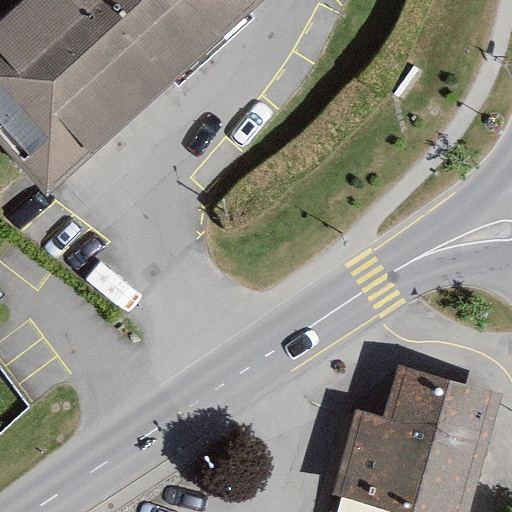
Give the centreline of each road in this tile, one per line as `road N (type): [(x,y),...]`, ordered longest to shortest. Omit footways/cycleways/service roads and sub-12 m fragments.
road 1 (tertiary): [(511,232),(445,246),(375,281),(34,511)]
road 2 (unknown): [(208,342),(136,218),(140,204),(274,68),(305,0)]
